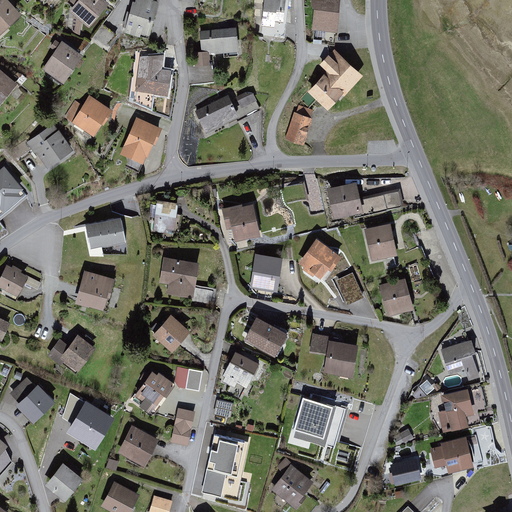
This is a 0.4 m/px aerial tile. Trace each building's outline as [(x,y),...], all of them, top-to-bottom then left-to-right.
[(0,0),(0,36),(1,37),(23,16),(7,0),(0,0)] [(109,3),(105,0),(77,0),(69,11),(89,26),(109,3)] [(156,0),(135,0),(136,1),(133,0),(124,32),(140,36),(141,32),(150,35),(159,1),(156,0)] [(285,0),(264,0),(262,25),(274,26),(275,22),(283,22),(285,0)] [(340,0),(311,0),(311,5),(315,10),(313,29),(337,32),(340,0)] [(211,64),(210,54),(239,51),(237,27),(199,30),(201,51),(195,52),(196,66),(211,64)] [(83,54),(62,40),(43,68),(64,82),(83,54)] [(328,72),(308,92),(328,111),(363,76),(335,49),(320,64),(328,72)] [(164,54),(141,56),(135,91),(168,95),(171,69),(162,68),(164,54)] [(0,104),(18,83),(0,68),(0,104)] [(236,96),(241,108),(257,100),(253,93),(245,92),(236,96)] [(89,94),(72,122),(94,135),(102,123),(103,124),(113,109),(111,108),(89,94)] [(239,116),(228,94),(195,110),(206,133),(239,116)] [(294,113),(286,137),(304,143),(312,119),(294,113)] [(155,144),(162,127),(136,116),(120,154),(143,163),(146,156),(147,156),(153,143),(155,144)] [(54,122),(27,142),(35,152),(36,151),(48,168),(74,149),(62,133),(54,122)] [(4,169),(0,172),(0,206),(0,207),(4,211),(24,194),(4,169)] [(364,213),(356,181),(326,188),(334,220),(364,213)] [(182,207),(159,203),(154,233),(177,237),(182,207)] [(242,205),(222,209),(226,231),(232,229),(235,243),(263,238),(257,208),(245,210),(242,205)] [(120,220),(87,226),(91,248),(124,242),(120,220)] [(398,254),(390,223),(364,229),(372,261),(398,254)] [(340,256),(316,238),(299,262),(324,279),(340,256)] [(283,256),(255,253),(250,288),(278,292),(283,256)] [(201,265),(167,260),(162,285),(171,287),(169,296),(195,300),(201,265)] [(28,275),(7,264),(0,276),(0,285),(18,295),(28,275)] [(115,278),(86,269),(76,303),(105,312),(115,278)] [(354,272),(338,277),(341,290),(354,287),(356,296),(360,295),(354,272)] [(414,308),(405,278),(379,285),(388,316),(414,308)] [(10,321),(0,316),(0,340),(2,341),(10,321)] [(289,333),(256,316),(244,340),(276,357),(289,333)] [(175,320),(156,340),(174,358),(193,338),(175,320)] [(70,345),(59,337),(47,354),(61,364),(63,361),(78,372),(96,347),(78,334),(70,345)] [(336,342),(315,338),(312,357),(328,359),(325,378),(357,383),(362,352),(335,348),(336,342)] [(474,346),(443,354),(450,378),(468,373),(471,386),(484,382),(474,346)] [(234,388),(237,383),(246,388),(259,363),(235,351),(222,375),(225,377),(223,382),(234,388)] [(174,383),(199,388),(203,369),(178,364),(174,383)] [(175,390),(154,375),(134,402),(155,417),(175,390)] [(429,378),(422,382),(426,391),(433,388),(429,378)] [(39,384),(16,405),(33,423),(55,402),(39,384)] [(471,393),(443,398),(445,412),(440,413),(444,434),(469,429),(467,420),(476,418),(471,393)] [(115,417),(86,399),(67,432),(95,449),(115,417)] [(335,408),(304,400),(294,438),(324,446),(335,408)] [(226,423),(229,408),(214,404),(211,419),(226,423)] [(194,412),(179,409),(172,442),(188,445),(194,412)] [(157,440),(133,427),(119,453),(144,465),(157,440)] [(408,429),(397,434),(401,443),(413,437),(408,429)] [(243,443),(215,437),(203,492),(220,496),(225,473),(236,475),(243,443)] [(469,438),(429,447),(434,468),(449,464),(451,472),(475,466),(469,438)] [(418,459),(390,464),(394,484),(422,479),(418,459)] [(82,481),(63,463),(45,483),(65,500),(82,481)] [(299,511),(319,488),(295,468),(275,493),(297,511),(299,511)] [(135,511),(142,501),(115,486),(103,509),(107,511),(135,511)] [(174,511),(176,507),(155,500),(151,511),(174,511)]
